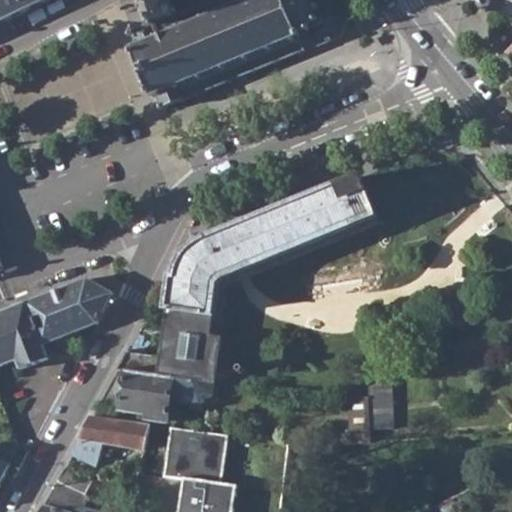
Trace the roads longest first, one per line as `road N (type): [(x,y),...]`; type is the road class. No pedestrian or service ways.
road 1 (residential): [(457,70),(210,171),(155,224)]
road 2 (residential): [(155,224),(125,324),(21,511)]
road 3 (residential): [(155,224),(34,274)]
